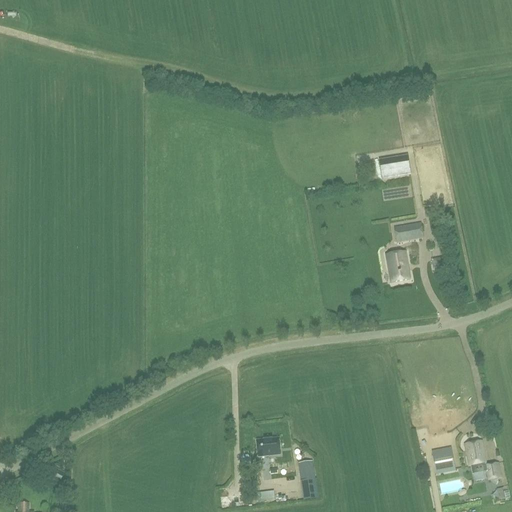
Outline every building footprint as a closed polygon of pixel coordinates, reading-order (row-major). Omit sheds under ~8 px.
[(394,160),(397,177),(411,175),(408,158),(394,160)] [(396,244),(424,240),(421,225),(394,229),(396,244)] [(392,283),(410,280),(406,253),(387,256),(392,283)] [(433,273),(446,271),(444,258),(431,260),(433,273)] [(280,455),(279,439),(257,442),(259,457),(262,457),(272,456),(280,455)] [(486,466),(486,464),(487,464),(482,442),(465,445),(469,467),(482,465),(483,471),(485,472),(487,472),(489,481),(502,479),(499,464),(486,466)] [(451,449),(432,452),(436,476),(456,472),(451,449)] [(316,480),(313,462),(298,464),(301,482),(304,502),(321,499),(318,480),(316,480)] [(65,474),(55,469),(51,476),(61,481),(65,474)] [(256,494),(257,503),(273,502),(275,502),(275,497),(274,492),(266,493),(256,494)]
